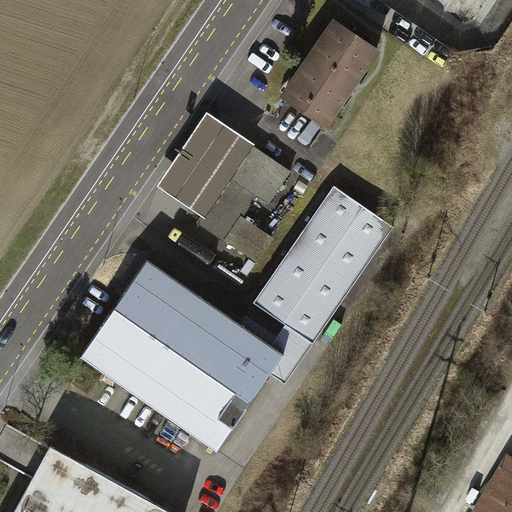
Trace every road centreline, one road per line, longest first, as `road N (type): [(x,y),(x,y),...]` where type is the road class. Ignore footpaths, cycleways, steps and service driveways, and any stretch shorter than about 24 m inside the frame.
road 1 (unclassified): [(0,361),(247,0)]
road 2 (track): [(183,0),(115,108)]
road 3 (track): [(511,401),(449,511)]
